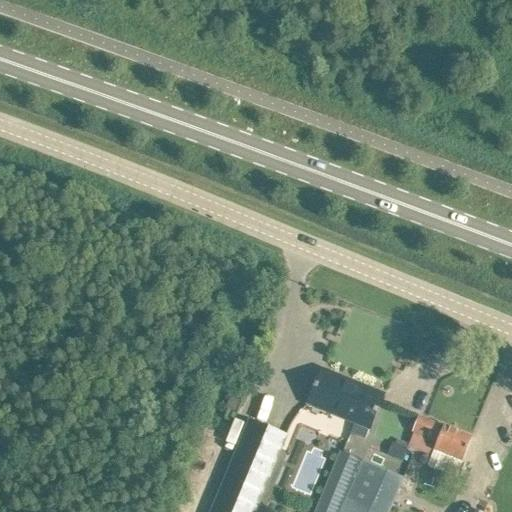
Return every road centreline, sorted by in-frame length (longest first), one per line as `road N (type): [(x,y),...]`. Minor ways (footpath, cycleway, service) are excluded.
road 1 (unclassified): [(511,330),(0,128)]
road 2 (secondary): [(511,247),(0,63)]
